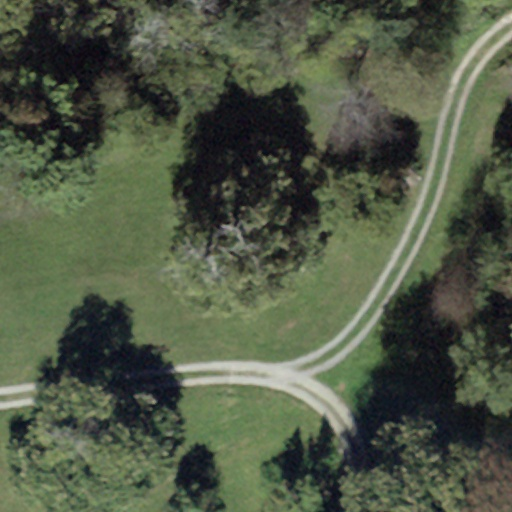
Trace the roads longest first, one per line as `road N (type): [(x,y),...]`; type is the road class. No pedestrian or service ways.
road 1 (track): [(339,511),(349,455),(338,421),(316,394),(200,373),(0,399)]
road 2 (track): [(277,382),(344,348),(392,287),(456,118),(511,31)]
